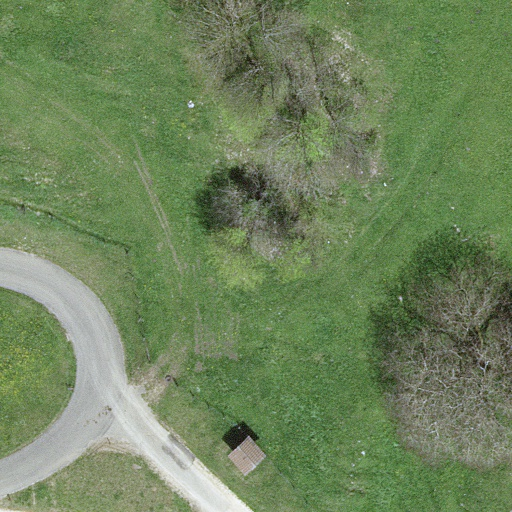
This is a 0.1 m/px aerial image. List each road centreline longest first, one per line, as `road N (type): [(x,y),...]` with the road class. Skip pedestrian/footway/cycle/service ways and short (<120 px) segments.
road 1 (unclassified): [(87,404),(89,340),(76,315),(30,279),(0,270)]
road 2 (residential): [(206,511),(140,439),(87,404)]
